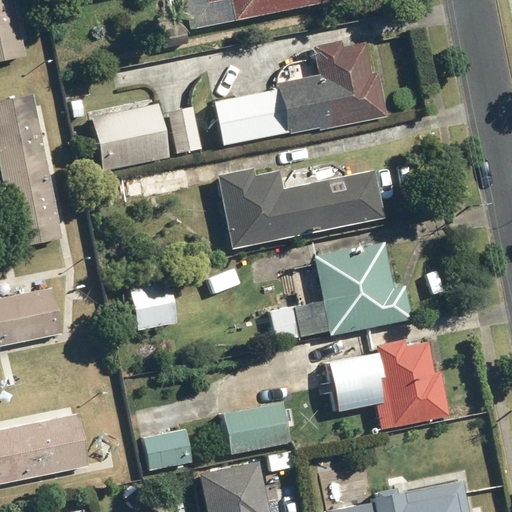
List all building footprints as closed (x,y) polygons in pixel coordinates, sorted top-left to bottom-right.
[(9,0),(0,0),(0,60),(21,56),(9,0)] [(179,0),(185,29),(324,1),(323,0),(179,0)] [(156,30),(160,48),(185,44),(181,25),(156,30)] [(208,102),(216,146),(314,127),(315,130),(380,117),(372,73),(367,74),(360,42),(310,51),(314,74),(270,82),(272,90),(208,102)] [(28,93),(0,98),(0,181),(14,247),(59,238),(28,93)] [(87,118),(98,171),(165,157),(154,104),(87,118)] [(164,112),(173,152),(197,147),(188,107),(164,112)] [(144,195),(144,197),(189,189),(185,165),(139,174),(139,176),(111,181),(114,201),(144,195)] [(213,175),(228,249),(379,218),(369,170),(277,188),(273,171),(250,175),(248,168),(213,175)] [(265,311),(271,341),(324,330),(325,335),(406,319),(399,287),(388,289),(378,243),(308,258),(317,301),(265,311)] [(125,289),(133,329),(174,320),(165,280),(125,289)] [(49,288),(0,297),(0,344),(58,333),(49,288)] [(370,398),(376,428),(444,415),(435,370),(428,372),(421,336),(371,345),(376,373),(371,374),(375,397),(370,398)] [(219,415),(227,458),(288,446),(280,404),(219,415)] [(74,412),(0,426),(0,482),(85,465),(74,412)] [(136,438),(143,473),(186,464),(179,430),(136,438)] [(200,469),(206,511),(267,511),(258,459),(200,469)] [(463,511),(456,479),(376,496),(378,505),(342,511),(463,511)] [(301,511),(300,502),(283,504),(284,511),(301,511)]
